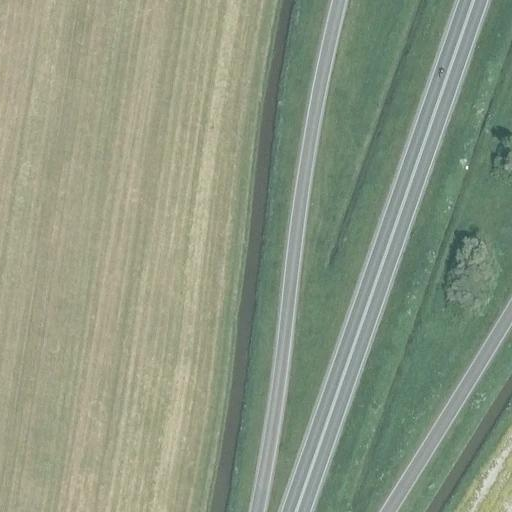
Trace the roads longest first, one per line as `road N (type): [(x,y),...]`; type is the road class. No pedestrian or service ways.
road 1 (trunk): [(296,511),(473,0)]
road 2 (trunk): [(337,0),(314,102),(255,511)]
road 3 (trunk): [(386,511),(511,303)]
